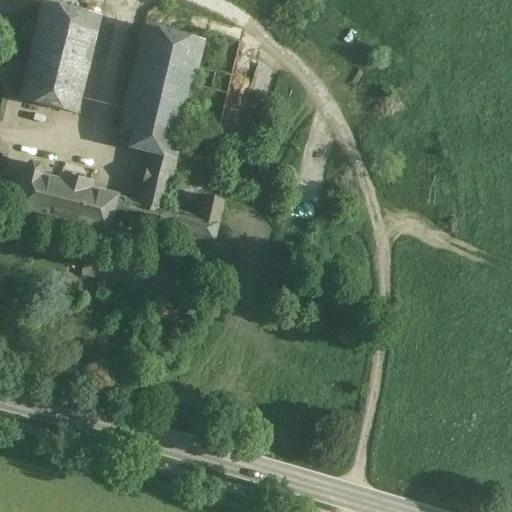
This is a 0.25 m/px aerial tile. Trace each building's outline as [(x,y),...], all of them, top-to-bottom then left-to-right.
[(99,17),(41,3),(17,101),(75,114),(99,17)] [(203,42),(142,27),(118,125),(120,126),(116,143),(148,151),(174,157),(203,42)] [(230,85),(240,41),(220,36),(199,123),(236,132),(246,89),(230,85)] [(174,157),(148,151),(136,203),(161,209),(174,157)] [(38,167),(30,165),(23,169),(11,213),(104,238),(109,219),(114,197),(90,191),(91,185),(60,177),(58,183),(41,178),(42,174),(38,167)] [(201,197),(196,217),(161,209),(136,203),(114,197),(109,219),(212,244),(222,202),(201,197)] [(133,288),(138,271),(85,258),(80,275),(133,288)] [(167,278),(138,271),(133,288),(133,290),(162,298),(167,278)]
